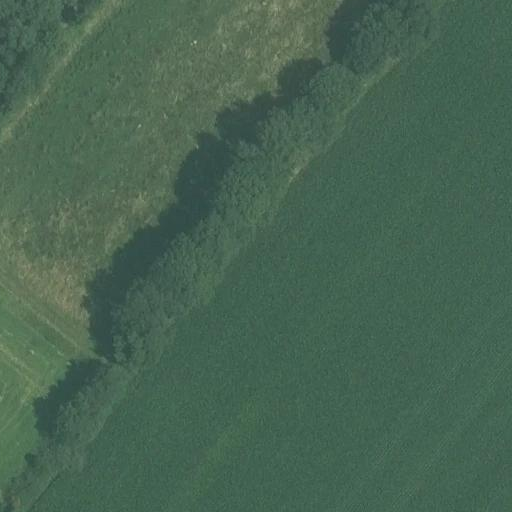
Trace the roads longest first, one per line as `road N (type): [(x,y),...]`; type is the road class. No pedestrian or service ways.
road 1 (track): [(0,251),(161,375)]
road 2 (unclassified): [(124,0),(0,152)]
